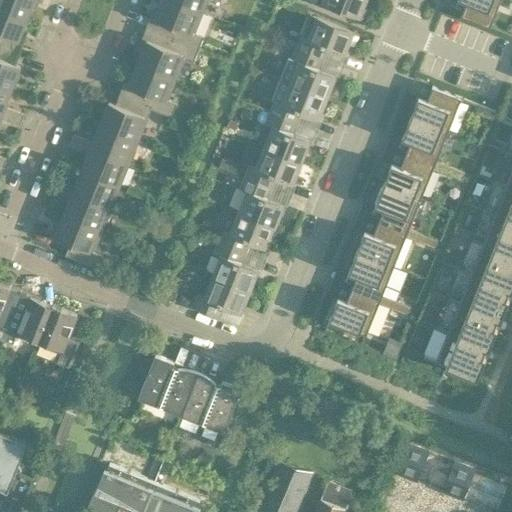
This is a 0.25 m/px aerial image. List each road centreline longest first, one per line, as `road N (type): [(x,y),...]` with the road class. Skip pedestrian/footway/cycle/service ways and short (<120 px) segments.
road 1 (residential): [(269,341),(410,0)]
road 2 (residential): [(269,341),(236,344),(0,249)]
road 3 (residential): [(0,249),(69,66)]
